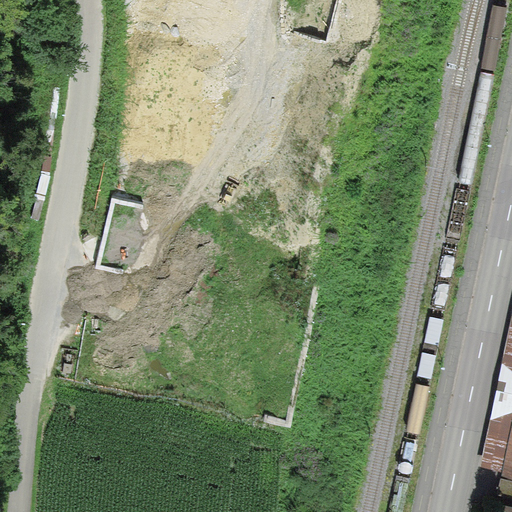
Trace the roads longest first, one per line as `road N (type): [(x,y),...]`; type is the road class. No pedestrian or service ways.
road 1 (residential): [(18,511),(70,125),(78,0)]
road 2 (tertiary): [(446,511),(511,204)]
